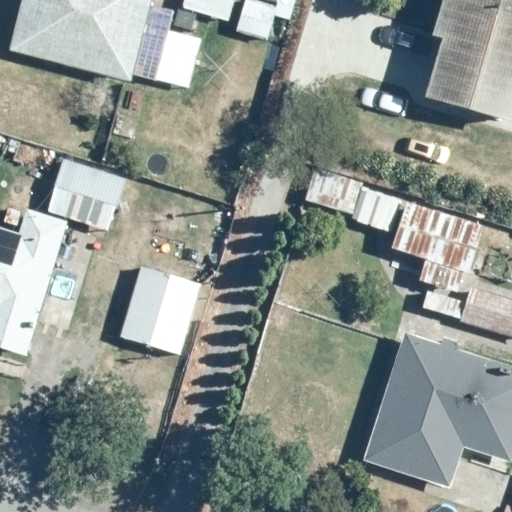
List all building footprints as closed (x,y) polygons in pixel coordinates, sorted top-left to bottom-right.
[(28,0),(17,55),(194,93),(205,41),(169,33),(175,8),(157,4),(157,0),(28,0)] [(285,0),(190,0),(187,7),(272,37),(285,0)] [(511,0),(445,0),(424,101),(511,119),(511,0)] [(0,353),(34,364),(69,238),(102,247),(117,193),(85,183),(74,221),(34,209),(26,236),(0,229),(0,353)] [(492,225),(413,202),(354,185),(345,216),(404,233),(399,251),(432,261),(427,281),(472,294),(492,225)] [(208,281),(142,263),(122,337),(188,354),(208,281)] [(511,297),(474,286),(464,321),(511,335),(511,297)] [(511,364),(409,334),(371,460),(458,486),(466,458),(507,470),(511,471),(511,364)]
